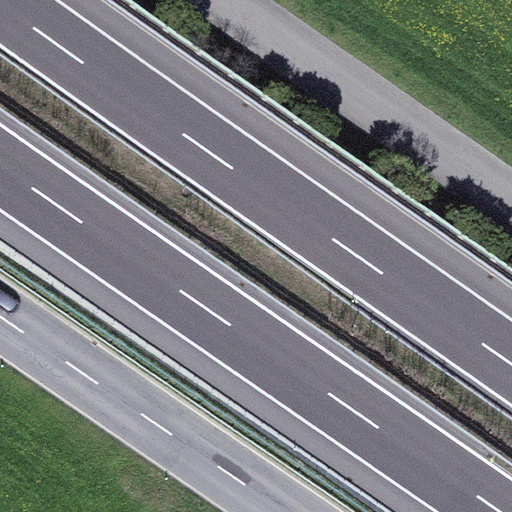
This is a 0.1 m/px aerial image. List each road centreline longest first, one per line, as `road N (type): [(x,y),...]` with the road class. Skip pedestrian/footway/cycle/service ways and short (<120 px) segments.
road 1 (motorway): [(511,364),(0,0)]
road 2 (motorway): [(0,164),(497,511)]
road 3 (unclassified): [(511,200),(227,0)]
road 4 (primary): [(0,316),(282,511)]
